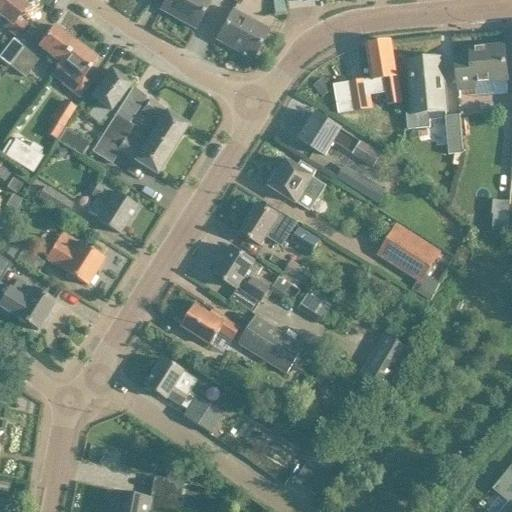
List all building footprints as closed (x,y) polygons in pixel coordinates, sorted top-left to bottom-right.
[(18,0),(0,0),(0,16),(10,24),(6,30),(16,38),(26,25),(17,18),(27,6),(18,0)] [(195,30),(205,12),(211,0),(165,0),(160,10),(195,30)] [(259,0),(262,14),(274,12),(272,0),(259,0)] [(288,15),(285,0),(273,0),(275,15),(273,15),(273,17),(288,15)] [(268,30),(251,20),(232,11),(216,41),(251,60),(268,30)] [(38,47),(59,63),(75,43),(54,27),(38,47)] [(13,41),(0,57),(0,58),(10,67),(24,49),(13,41)] [(372,80),(334,86),(339,114),(374,109),(372,93),(386,91),(388,106),(403,104),(396,61),(392,42),(366,46),(372,80)] [(60,86),(77,99),(88,84),(82,79),(97,60),(75,43),(59,63),(60,64),(51,76),(62,84),(60,86)] [(24,78),(42,56),(27,45),(24,49),(10,67),(24,78)] [(471,55),(456,57),(458,77),(459,91),(474,89),(474,84),(508,81),(506,66),(505,46),(470,49),(471,55)] [(447,111),(444,79),(442,59),(408,62),(413,113),(406,114),(408,130),(431,128),(429,113),(447,111)] [(111,71),(99,87),(90,98),(96,103),(87,116),(98,125),(108,111),(110,112),(130,86),(111,71)] [(323,79),(313,87),(322,98),(332,90),(323,79)] [(128,123),(134,114),(147,98),(133,87),(115,115),(128,123)] [(150,100),(141,111),(157,123),(148,136),(172,151),(188,126),(166,112),(165,113),(150,100)] [(76,108),(63,101),(51,121),(63,129),(76,108)] [(342,130),(333,125),(316,114),(300,141),(325,156),(333,143),(373,168),(381,156),(341,131),(342,130)] [(132,126),(128,123),(115,115),(114,115),(91,152),(110,164),(118,151),(133,160),(133,161),(156,176),(172,151),(148,136),(140,149),(124,139),(132,126)] [(460,115),(445,117),(449,155),(463,154),(460,115)] [(88,143),(64,128),(56,141),(80,156),(88,143)] [(8,143),(0,155),(31,175),(41,160),(14,142),(11,145),(8,143)] [(276,170),(268,183),(272,185),(270,187),(287,198),(296,204),(296,203),(310,212),(326,187),(312,178),(317,171),(301,161),(297,167),(287,161),(280,172),(276,170)] [(0,164),(0,180),(2,182),(10,172),(0,164)] [(16,195),(22,185),(12,179),(6,189),(16,195)] [(366,180),(359,192),(379,204),(386,192),(366,180)] [(136,208),(119,197),(112,192),(111,194),(96,184),(89,195),(96,199),(88,212),(96,218),(96,219),(120,234),(136,208)] [(36,198),(63,215),(70,204),(42,187),(36,198)] [(298,224),(299,222),(267,204),(267,205),(268,206),(265,209),(259,205),(241,234),(258,244),(263,247),(269,236),(284,245),(297,223),(298,224)] [(438,254),(424,245),(396,226),(378,253),(421,281),(438,254)] [(291,242),(311,254),(319,241),(300,228),(291,242)] [(60,270),(70,276),(86,286),(104,259),(62,233),(58,240),(57,240),(45,258),(61,269),(60,270)] [(0,251),(14,260),(21,249),(6,239),(0,248),(0,251)] [(268,288),(255,280),(262,268),(232,248),(215,275),(238,290),(231,300),(252,313),(268,288)] [(22,250),(16,261),(38,274),(44,263),(22,250)] [(291,261),(285,273),(305,285),(312,273),(291,261)] [(55,303),(38,292),(32,288),(31,288),(16,279),(9,291),(0,285),(0,308),(37,332),(55,303)] [(280,279),(271,292),(284,300),(292,286),(280,279)] [(456,301),(451,309),(459,313),(463,305),(456,301)] [(240,329),(229,322),(212,311),(210,315),(195,306),(182,327),(211,346),(220,333),(232,341),(240,329)] [(287,375),(304,348),(256,318),(240,345),(287,375)] [(383,335),(365,367),(393,382),(410,350),(383,335)] [(208,434),(221,414),(188,393),(195,382),(181,373),(178,370),(161,359),(144,387),(165,400),(166,398),(187,411),(183,417),(208,434)] [(318,375),(332,383),(339,371),(326,362),(318,375)] [(312,456),(305,466),(316,473),(306,489),(316,495),(338,461),(314,446),(309,454),(312,456)] [(511,467),(503,478),(511,484),(511,467)] [(155,478),(151,496),(179,501),(183,483),(155,478)] [(509,503),(501,511),(511,511),(511,484),(503,478),(493,490),(509,503)] [(112,493),(108,511),(148,511),(151,500),(112,493)]
